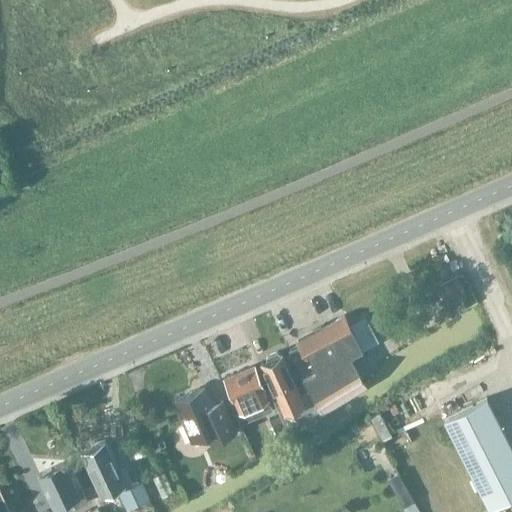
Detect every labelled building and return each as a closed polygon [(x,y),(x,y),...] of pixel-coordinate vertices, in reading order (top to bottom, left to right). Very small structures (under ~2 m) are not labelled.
[(299,345),(289,351),(295,361),(320,410),(366,386),(349,355),(362,349),(344,316),(297,341),(299,345)] [(286,365),(282,355),(281,353),(276,352),(268,356),(266,360),(266,362),(261,364),(288,423),(307,415),(309,418),(320,410),(295,361),(286,365)] [(235,413),(268,399),(254,366),(224,379),(234,401),(231,402),(235,413)] [(204,388),(174,400),(192,441),(206,435),(210,443),(236,432),(222,400),(212,405),(204,388)] [(511,447),(486,397),(443,420),(489,509),(511,497),(511,447)] [(108,475),(117,471),(105,443),(82,454),(95,481),(100,479),(104,487),(112,484),(108,475)] [(367,451),(375,462),(385,455),(377,444),(367,451)] [(75,507),(87,502),(82,491),(78,493),(64,462),(38,474),(53,506),(71,498),(75,507)] [(127,509),(149,499),(137,474),(115,484),(127,509)] [(0,511),(10,511),(0,489),(0,511)]
